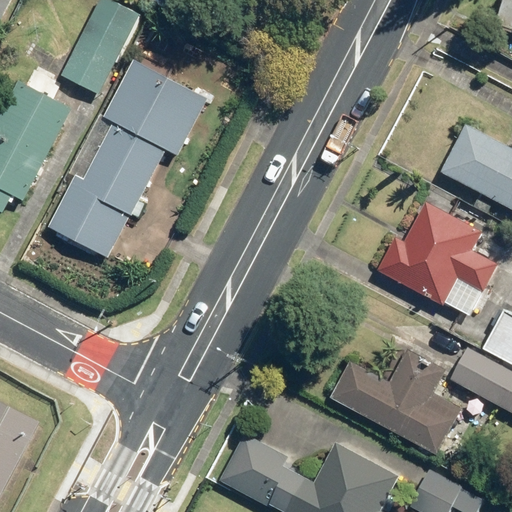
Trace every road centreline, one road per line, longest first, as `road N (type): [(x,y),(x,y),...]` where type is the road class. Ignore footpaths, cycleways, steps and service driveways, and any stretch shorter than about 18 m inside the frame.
road 1 (tertiary): [(384,0),(175,400)]
road 2 (residential): [(175,400),(0,308)]
road 3 (tertiary): [(175,400),(115,511)]
